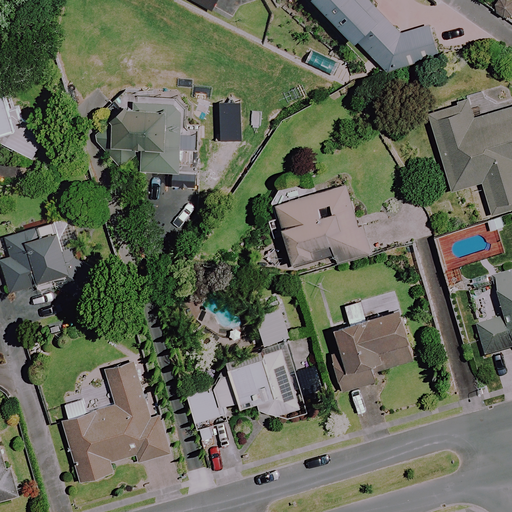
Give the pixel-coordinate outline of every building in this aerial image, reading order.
[(194,0),(213,11),(219,0),(194,0)] [(322,0),(388,70),(441,55),(432,22),(404,31),(374,0),(322,0)] [(312,64),(307,75),(332,87),(337,76),(312,64)] [(14,112),(5,82),(0,83),(0,139),(32,156),(46,129),(14,112)] [(511,105),(487,113),(482,97),(431,111),(454,190),(484,182),(493,214),(511,208),(511,105)] [(115,119),(95,135),(120,165),(141,147),(140,168),(183,169),(185,99),(142,98),(142,107),(115,106),(115,119)] [(372,254),(349,183),(279,205),(296,261),(314,256),(315,260),(336,254),(339,265),(372,254)] [(69,290),(87,299),(101,270),(69,255),(59,219),(37,225),(7,233),(14,257),(4,260),(13,291),(39,284),(44,282),(50,285),(67,293),(69,290)] [(511,270),(498,274),(507,317),(482,322),(489,354),(511,349),(511,270)] [(344,307),(349,324),(337,327),(344,351),(334,354),(344,390),(380,380),(377,370),(416,359),(397,292),(361,302),(344,307)] [(259,400),(261,409),(277,413),(301,406),(284,346),(293,343),(282,301),(258,307),(268,345),(231,355),(233,364),(215,369),(219,381),(188,389),(196,422),(227,413),(226,409),(224,405),(240,401),(241,405),(259,400)] [(156,414),(139,360),(108,370),(118,404),(65,420),(84,480),(115,470),(112,461),(137,453),(140,462),(173,451),(161,412),(156,414)] [(320,366),(297,373),(303,392),(326,385),(320,366)] [(0,503),(22,497),(13,465),(9,466),(1,438),(0,438),(0,503)]
